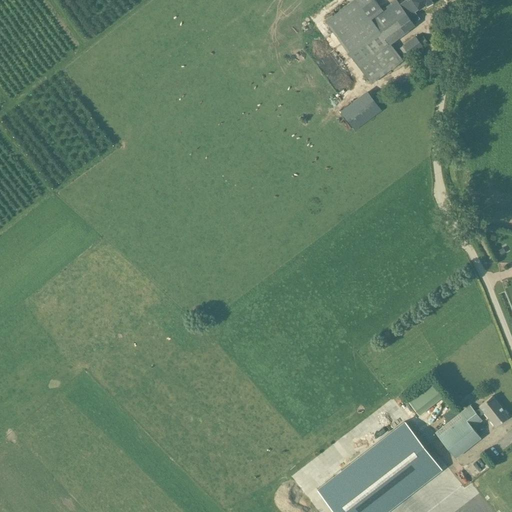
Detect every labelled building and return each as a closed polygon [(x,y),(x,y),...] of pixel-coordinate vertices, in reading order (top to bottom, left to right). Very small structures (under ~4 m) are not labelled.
[(400,4),(397,0),(395,0),(382,10),(375,0),(353,0),(325,21),(371,84),(403,60),(390,43),(416,24),(408,13),(400,4)] [(408,0),(407,1),(406,0),(405,0),(400,4),(408,13),(413,10),(415,12),(419,9),(426,4),(427,6),(428,6),(436,0),(408,0)] [(427,41),(423,36),(418,40),(415,36),(397,50),(404,59),(427,41)] [(381,111),(355,130),(366,147),(393,127),(381,111)] [(419,416),(443,397),(431,381),(406,400),(419,416)] [(473,428),(482,420),(479,417),(485,413),(495,426),(508,416),(492,396),(479,406),(480,407),(475,411),(470,405),(460,413),(448,422),(435,433),(455,458),(481,438),(473,428)] [(455,406),(443,415),(448,422),(460,413),(455,406)] [(335,511),(385,511),(441,469),(405,422),(318,489),(335,511)]
